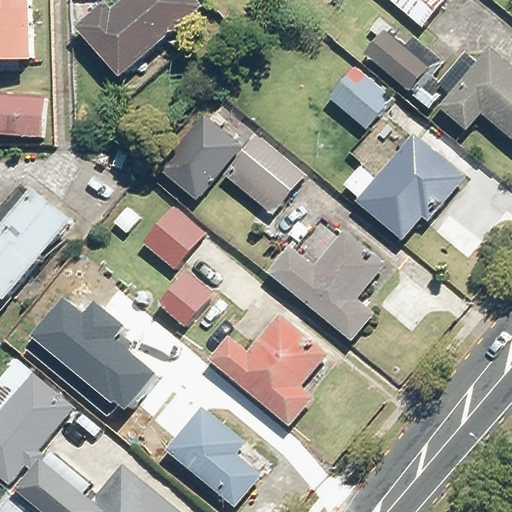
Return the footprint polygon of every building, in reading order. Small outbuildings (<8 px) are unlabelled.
[(0,0),(0,60),(47,57),(42,0),(0,0)] [(126,0),(94,29),(134,73),(211,4),(207,0),(126,0)] [(396,0),(432,27),(452,0),(396,0)] [(392,29),(374,53),(421,88),(439,64),(392,29)] [(511,56),(503,49),(453,108),(479,129),(490,115),(511,133),(511,56)] [(342,99),(375,129),(405,97),(371,67),(342,99)] [(0,88),(0,133),(47,137),(50,92),(0,88)] [(211,111),(165,164),(201,196),(247,143),(211,111)] [(269,132),(232,174),(280,216),(318,174),(269,132)] [(425,132),(367,202),(414,241),(433,217),(440,223),(478,176),(425,132)] [(0,315),(89,209),(47,174),(0,230),(0,315)] [(127,241),(145,219),(129,206),(111,227),(127,241)] [(154,243),(182,264),(210,228),(183,206),(154,243)] [(300,243),(279,270),(366,339),(387,311),(368,297),(393,264),(348,229),(323,261),(300,243)] [(168,309),(191,326),(215,292),(192,275),(168,309)] [(238,334),(218,357),(298,424),(323,395),(311,385),(336,354),(284,311),(253,347),(238,334)] [(80,404),(41,372),(0,421),(0,466),(17,480),(80,404)] [(128,390),(108,416),(139,440),(159,415),(128,390)] [(214,404),(177,451),(244,503),(270,471),(243,450),(255,436),(214,404)] [(311,417),(298,432),(315,447),(328,432),(311,417)] [(64,511),(191,511),(131,461),(103,494),(55,453),(30,483),(64,511)]
